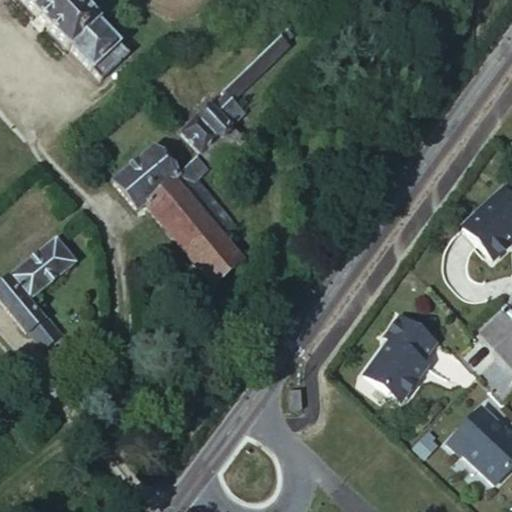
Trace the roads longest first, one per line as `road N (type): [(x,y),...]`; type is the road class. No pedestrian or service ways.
road 1 (tertiary): [(511,47),(248,406)]
road 2 (unknown): [(93,421),(0,320)]
road 3 (unclassified): [(289,511),(295,459),(248,406)]
